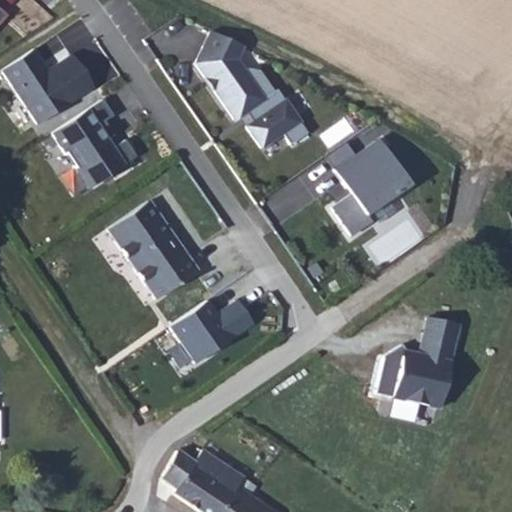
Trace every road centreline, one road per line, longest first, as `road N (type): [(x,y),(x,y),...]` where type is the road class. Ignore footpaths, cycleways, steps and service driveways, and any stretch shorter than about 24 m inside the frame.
road 1 (residential): [(133,511),(157,440),(317,331),(83,0)]
road 2 (track): [(0,260),(109,425),(144,461)]
road 3 (track): [(317,331),(461,240),(511,252)]
